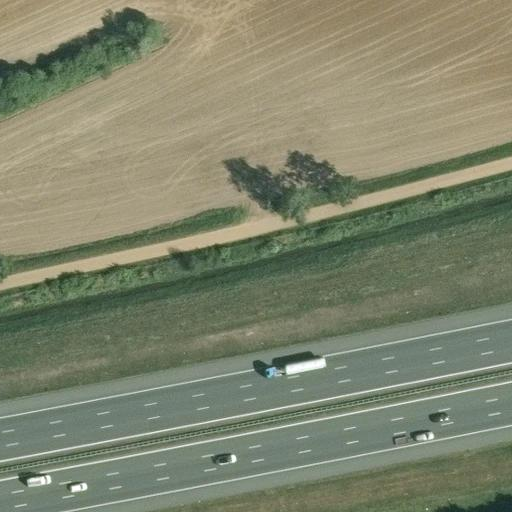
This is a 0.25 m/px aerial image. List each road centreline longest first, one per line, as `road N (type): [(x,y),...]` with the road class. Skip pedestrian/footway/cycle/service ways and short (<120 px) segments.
road 1 (unclassified): [(0,284),(511,159)]
road 2 (motorway): [(511,341),(0,440)]
road 3 (motorway): [(0,502),(511,403)]
